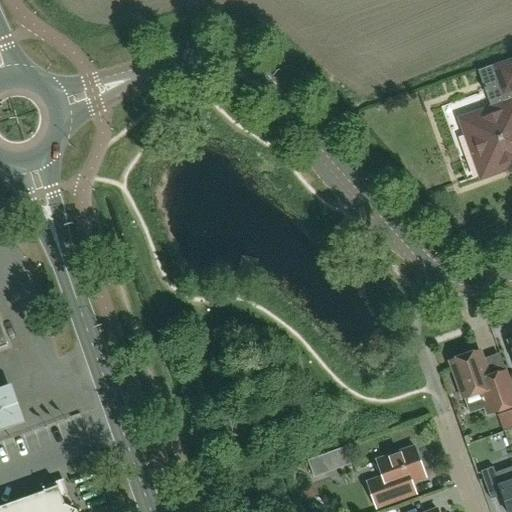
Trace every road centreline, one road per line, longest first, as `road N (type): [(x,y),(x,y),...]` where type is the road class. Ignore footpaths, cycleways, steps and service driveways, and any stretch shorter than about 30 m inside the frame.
road 1 (tertiary): [(56,105),(167,65),(234,60),(276,92),(427,263),(458,280),(511,277)]
road 2 (secondary): [(153,511),(29,162)]
